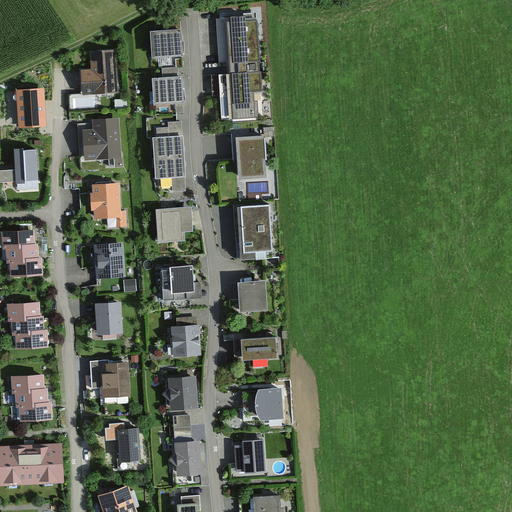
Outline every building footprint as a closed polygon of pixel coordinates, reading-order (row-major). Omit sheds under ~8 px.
[(168,30),(149,31),(151,59),(182,57),(179,16),(167,17),(168,30)] [(254,17),(226,19),(233,121),(261,119),(254,17)] [(116,52),(93,53),(94,72),(83,73),(83,94),(117,93),(116,52)] [(163,78),(153,79),(154,105),(177,104),(177,112),(184,112),(181,68),(162,69),(163,78)] [(120,118),(93,120),(94,130),(82,131),(84,161),(114,159),(115,168),(124,168),(120,118)] [(157,155),(184,154),(183,123),(169,124),(169,130),(156,131),(157,155)] [(264,138),(236,139),(238,180),(265,179),(264,138)] [(38,149),(16,150),(16,172),(0,171),(0,185),(38,185),(38,149)] [(186,191),(184,154),(157,155),(159,178),(173,177),(173,192),(186,191)] [(117,185),(91,186),(93,221),(114,220),(114,227),(125,227),(124,213),(119,214),(117,185)] [(269,207),(240,209),(243,255),(272,253),(269,207)] [(192,209),(157,211),(159,242),(184,241),(184,234),(194,233),(192,209)] [(4,249),(7,249),(33,247),(32,233),(3,235),(4,249)] [(123,245),(96,246),(97,279),(124,278),(123,245)] [(36,247),(33,247),(7,249),(8,263),(12,263),(37,261),(36,247)] [(40,261),(37,261),(12,263),(12,275),(41,274),(40,261)] [(191,268),(160,270),(162,292),(172,291),(173,301),(202,299),(200,284),(192,284),(191,268)] [(125,280),(125,291),(137,291),(136,279),(125,280)] [(266,283),(241,284),(242,311),(267,310),(266,283)] [(122,303),(95,304),(97,335),(123,334),(122,303)] [(9,322),(13,321),(38,320),(37,306),(9,308),(9,322)] [(196,318),(176,319),(177,326),(196,326),(196,318)] [(42,320),(38,320),(13,321),(13,336),(17,335),(42,334),(42,320)] [(197,326),(172,328),(175,358),(199,357),(197,326)] [(45,334),(42,334),(17,335),(17,348),(46,346),(45,334)] [(275,338),(241,340),(243,360),(276,358),(275,338)] [(128,363),(104,364),(105,396),(130,395),(128,363)] [(14,393),(17,392),(43,391),(42,377),(13,379),(14,393)] [(195,378),(168,379),(170,412),(197,410),(195,378)] [(282,419),(280,389),(252,390),(253,421),(282,419)] [(46,391),(43,391),(17,392),(18,407),(21,406),(47,405),(46,391)] [(50,405),(47,405),(21,406),(22,419),(50,417),(50,405)] [(189,417),(175,417),(176,438),(190,437),(189,417)] [(122,426),(106,428),(107,440),(119,439),(121,461),(141,459),(138,429),(122,431),(122,426)] [(199,441),(173,443),(176,478),(202,476),(199,441)] [(263,441),(235,443),(237,472),(265,470),(263,441)] [(61,446),(0,448),(0,483),(63,481),(61,446)] [(136,511),(127,486),(98,497),(103,511),(136,511)] [(199,511),(199,496),(176,497),(176,511),(199,511)] [(280,511),(279,497),(254,498),(254,511),(280,511)]
